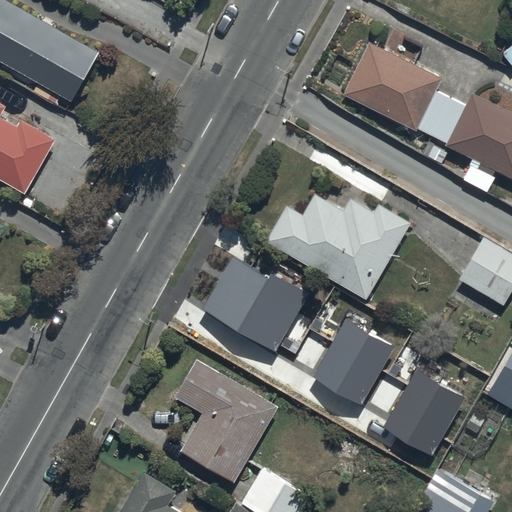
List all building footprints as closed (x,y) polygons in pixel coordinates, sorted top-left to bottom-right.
[(0,0),(0,61),(74,102),(100,54),(6,0),(0,0)] [(511,177),(511,112),(473,94),(468,105),(438,92),(444,79),(369,44),(345,97),(448,144),(447,147),(475,160),(464,182),(489,193),(499,172),(511,177)] [(26,195),(56,140),(22,122),(18,128),(0,119),(6,107),(0,104),(0,186),(2,183),(26,195)] [(413,224),(379,205),(375,212),(353,200),(345,213),(316,196),(304,217),(288,207),(267,243),(368,302),(413,224)] [(511,253),(485,238),(460,280),(505,305),(511,293),(511,253)] [(290,325),(251,301),(220,353),(268,382),(318,383),(317,392),(373,393),(375,344),(354,343),(354,327),(290,325)] [(511,354),(489,395),(511,408),(511,354)] [(279,409),(197,362),(176,398),(204,414),(182,453),(237,484),(279,409)] [(384,452),(404,416),(361,395),(343,431),(384,452)] [(302,511),(310,500),(262,470),(242,504),(256,511),(302,511)] [(419,511),(489,511),(496,501),(438,470),(416,510),(419,511)] [(177,493),(145,475),(122,511),(251,511),(236,503),(231,511),(179,511),(170,506),(177,493)]
